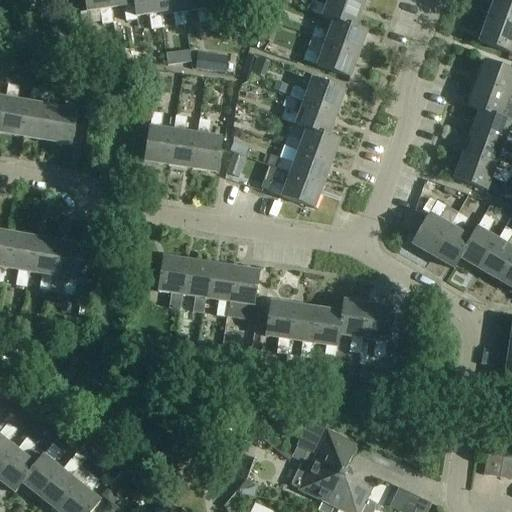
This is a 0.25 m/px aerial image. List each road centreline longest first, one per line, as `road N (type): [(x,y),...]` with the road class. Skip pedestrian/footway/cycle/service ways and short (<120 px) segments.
road 1 (residential): [(364,254),(87,204),(73,187),(0,172)]
road 2 (residential): [(461,511),(455,486),(476,322),(364,254)]
road 3 (residential): [(364,254),(439,0)]
